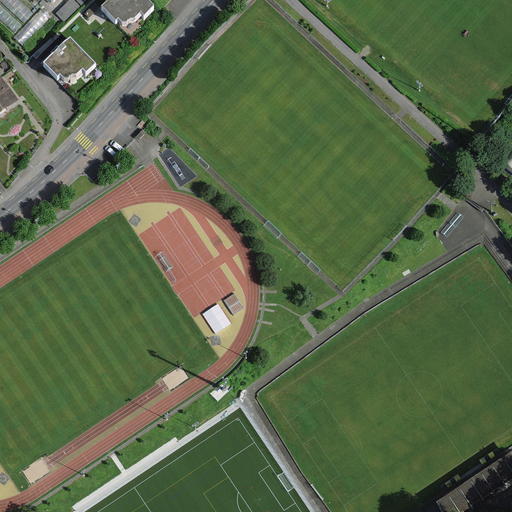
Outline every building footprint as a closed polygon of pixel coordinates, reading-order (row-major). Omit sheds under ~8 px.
[(71,0),(57,13),(65,22),(82,5),(77,0),(71,0)] [(143,0),(117,0),(105,13),(116,24),(119,22),(122,26),(127,25),(130,21),(136,22),(141,16),(144,20),(154,10),(143,0)] [(90,20),(102,14),(97,5),(86,11),(90,20)] [(71,42),(45,68),(57,80),(59,78),(63,81),(68,81),(71,77),(76,77),(82,72),(85,75),(95,66),(71,42)] [(0,83),(0,112),(13,103),(0,83)] [(511,452),(437,504),(442,511),(464,511),(511,479),(511,452)]
